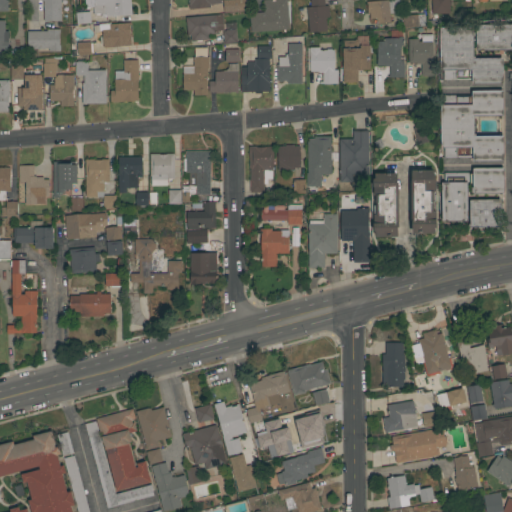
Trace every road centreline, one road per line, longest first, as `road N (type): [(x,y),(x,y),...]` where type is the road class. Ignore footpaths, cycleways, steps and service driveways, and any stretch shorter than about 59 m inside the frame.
road 1 (residential): [(0,141),(406,101)]
road 2 (residential): [(237,336),(232,121)]
road 3 (tertiary): [(355,511),(348,307)]
road 4 (secondary): [(163,356),(0,402)]
road 5 (residential): [(163,128),(160,0)]
